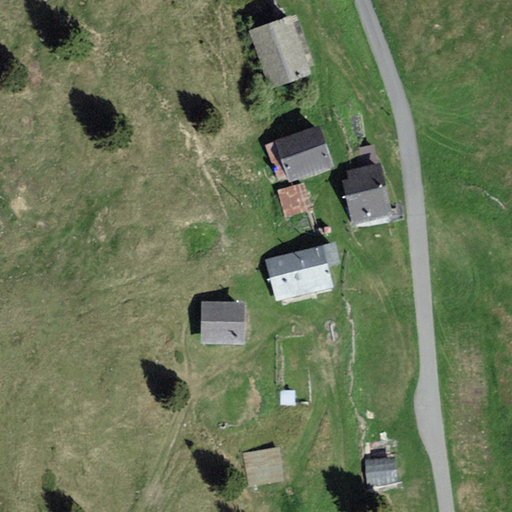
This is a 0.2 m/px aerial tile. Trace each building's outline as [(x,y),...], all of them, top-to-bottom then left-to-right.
[(248,32),(268,89),(303,77),(284,20),(248,32)] [(311,131),(272,145),(285,182),(324,167),(311,131)] [(372,171),(340,180),(352,224),(385,215),(372,171)] [(313,249),(262,263),(272,302),(324,288),(313,249)] [(233,303),(196,304),(198,345),(235,344),(233,303)] [(239,456),(243,488),(276,484),(272,451),(239,456)]
